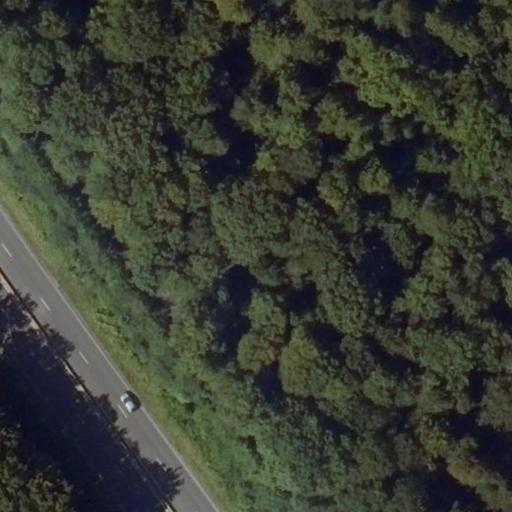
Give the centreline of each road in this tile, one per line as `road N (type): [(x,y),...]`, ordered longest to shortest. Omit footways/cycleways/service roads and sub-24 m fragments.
road 1 (track): [(114,162),(108,176),(238,403),(463,511)]
road 2 (trunk): [(188,511),(0,251)]
road 3 (trunk): [(0,313),(141,511)]
